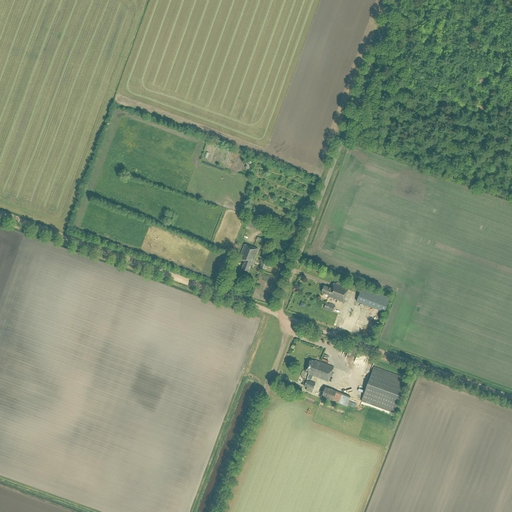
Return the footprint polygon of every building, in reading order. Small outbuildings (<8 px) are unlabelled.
[(250,170),(252,167),(254,162),(249,160),(247,165),(246,168),(250,170)] [(259,231),(263,221),(257,219),(257,218),(251,216),(247,226),(259,231)] [(253,264),(258,249),(244,244),(239,259),(245,261),(242,269),(249,271),(252,264),(253,264)] [(260,267),(266,269),(269,261),(262,258),(260,264),(261,264),(260,267)] [(349,289),(334,283),(332,289),(324,286),(322,293),(329,295),(329,296),(343,302),(349,289)] [(385,312),(391,298),(358,285),(355,291),(358,292),(357,293),(360,294),(357,301),(385,312)] [(329,304),(326,303),(324,309),(333,312),(336,306),(329,303),(329,304)] [(315,361),(310,359),(305,372),(309,373),(309,374),(328,382),(334,367),(315,360),(315,361)] [(394,413),(406,378),(374,367),(362,401),(394,413)] [(313,390),(316,383),(307,380),(304,386),(313,390)] [(347,406),(351,397),(325,387),(322,397),(347,406)]
